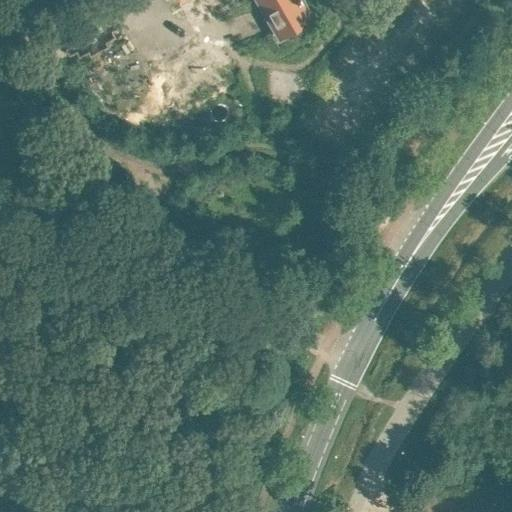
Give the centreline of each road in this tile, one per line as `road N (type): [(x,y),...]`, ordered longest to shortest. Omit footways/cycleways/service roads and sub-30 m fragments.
road 1 (unclassified): [(354,357),(0,245)]
road 2 (unclassified): [(361,511),(385,453),(511,267)]
road 3 (secondary): [(292,511),(354,357)]
road 4 (secondary): [(354,357),(434,221)]
road 5 (secondary): [(511,99),(444,192),(434,221)]
